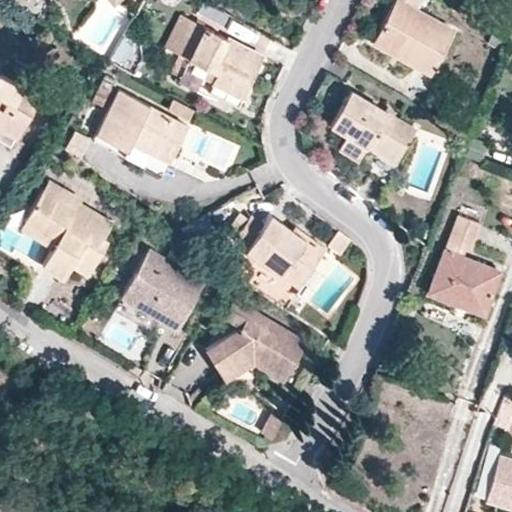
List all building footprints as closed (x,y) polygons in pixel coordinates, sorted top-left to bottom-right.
[(430,73),(462,13),(440,0),(394,0),(372,42),(430,73)] [(201,1),(197,10),(213,19),(218,10),(201,1)] [(180,13),(163,45),(174,51),(191,19),(180,13)] [(263,57),(191,19),(174,51),(215,72),(211,80),(242,96),(263,57)] [(0,128),(14,136),(38,95),(0,72),(0,128)] [(104,106),(116,81),(104,75),(91,99),(104,106)] [(167,162),(187,124),(118,88),(95,133),(124,148),(128,142),(167,162)] [(415,127),(349,88),(328,123),(345,133),(337,147),(358,159),(366,145),(394,162),(415,127)] [(194,108),(173,97),(167,108),(188,119),(194,108)] [(69,125),(58,142),(72,152),(83,135),(69,125)] [(14,136),(0,128),(0,139),(9,145),(14,136)] [(481,160),(487,143),(472,137),(466,154),(481,160)] [(167,162),(128,142),(121,154),(160,175),(167,162)] [(480,186),(487,172),(474,166),(467,179),(480,186)] [(104,235),(112,221),(80,202),(82,198),(48,178),(24,219),(56,238),(51,245),(40,264),(62,277),(70,264),(87,273),(108,238),(104,235)] [(232,239),(249,215),(241,209),(224,233),(232,239)] [(325,245),(307,232),(303,237),(291,228),(268,213),(261,223),(249,215),(232,239),(279,272),(286,262),(304,274),(325,245)] [(485,302),(497,270),(461,256),(464,248),(470,251),(481,222),(458,213),(430,290),(468,305),(471,297),(485,302)] [(56,238),(24,219),(19,226),(51,245),(56,238)] [(307,232),(294,224),(291,228),(303,237),(307,232)] [(340,253),(351,238),(337,227),(326,244),(340,253)] [(203,281),(147,248),(121,292),(177,326),(203,281)] [(297,284),(304,274),(286,262),(279,272),(297,284)] [(482,310),(485,302),(471,297),(468,305),(482,310)] [(249,310),(236,302),(228,315),(242,323),(249,310)] [(280,374),(301,340),(249,310),(242,323),(246,326),(210,348),(222,369),(249,352),(252,358),(280,374)] [(226,374),(252,358),(249,352),(222,369),(226,374)] [(191,406),(205,394),(199,386),(187,396),(191,406)] [(271,435),(283,414),(271,407),(258,428),(271,435)] [(511,457),(498,453),(483,498),(511,507),(511,457)]
